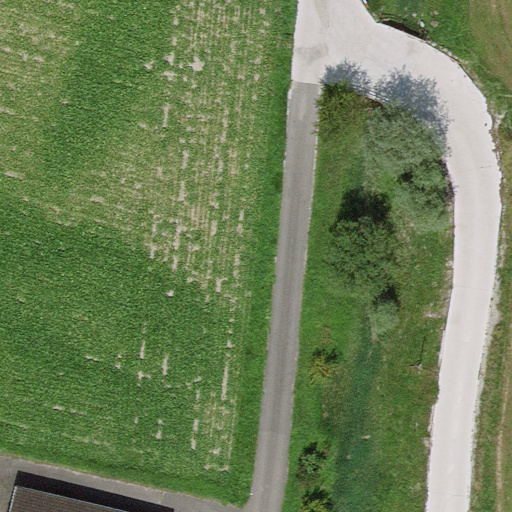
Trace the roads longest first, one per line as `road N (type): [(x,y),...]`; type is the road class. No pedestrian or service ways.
road 1 (track): [(319,28),(440,86),(476,169),(447,511)]
road 2 (track): [(321,0),(266,511)]
